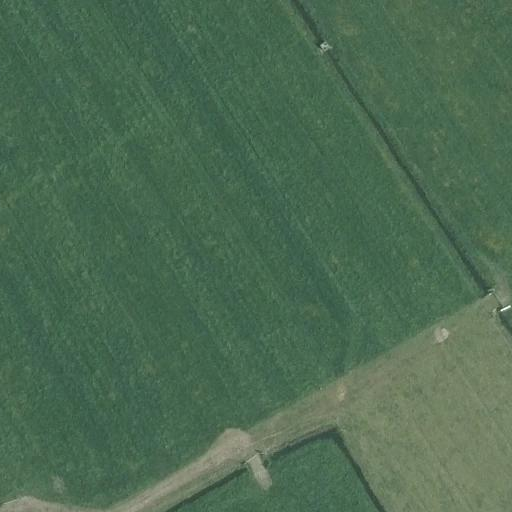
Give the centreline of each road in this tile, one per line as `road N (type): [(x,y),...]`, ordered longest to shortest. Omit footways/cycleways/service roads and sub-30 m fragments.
road 1 (track): [(511,302),(447,343),(241,444)]
road 2 (track): [(259,473),(241,444),(123,511)]
